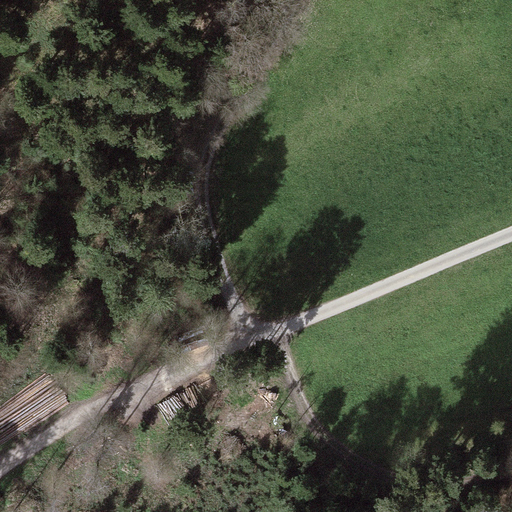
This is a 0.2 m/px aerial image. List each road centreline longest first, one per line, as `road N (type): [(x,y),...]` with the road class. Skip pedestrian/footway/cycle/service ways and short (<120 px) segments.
road 1 (track): [(511,471),(405,479),(355,457),(329,436),(233,264),(215,219),(212,156),(291,0)]
road 2 (track): [(511,224),(183,360),(40,431),(0,461)]
